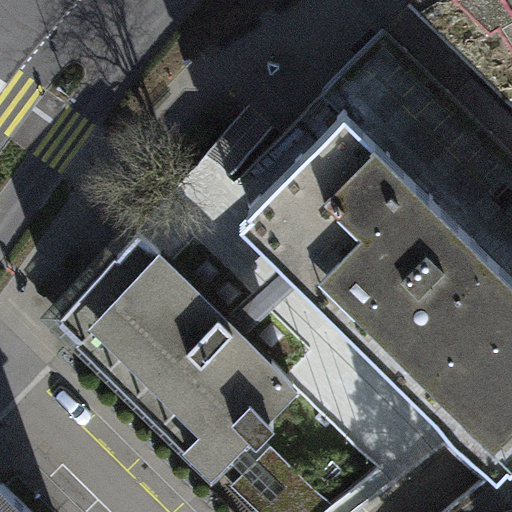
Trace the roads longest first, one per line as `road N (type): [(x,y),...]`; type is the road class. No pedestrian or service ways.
road 1 (tertiary): [(0,173),(147,0)]
road 2 (residential): [(130,511),(0,378)]
